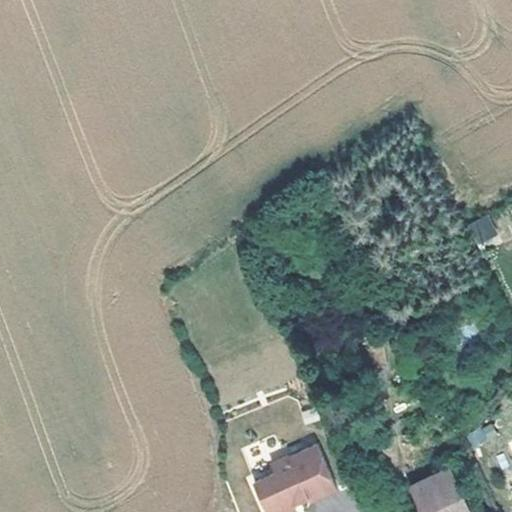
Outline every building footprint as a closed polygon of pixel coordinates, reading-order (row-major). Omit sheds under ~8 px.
[(465,226),(476,247),(498,235),(487,214),(465,226)] [(472,447),(496,436),(491,422),(466,433),(472,447)] [(269,473),(247,482),(260,511),(279,511),(289,508),(287,504),(285,500),(300,494),(302,497),(303,499),(330,487),(310,444),(284,456),(284,455),(264,463),(269,473)] [(403,482),(417,511),(467,511),(443,462),(403,482)] [(285,500),(287,504),(302,497),(300,494),(285,500)]
